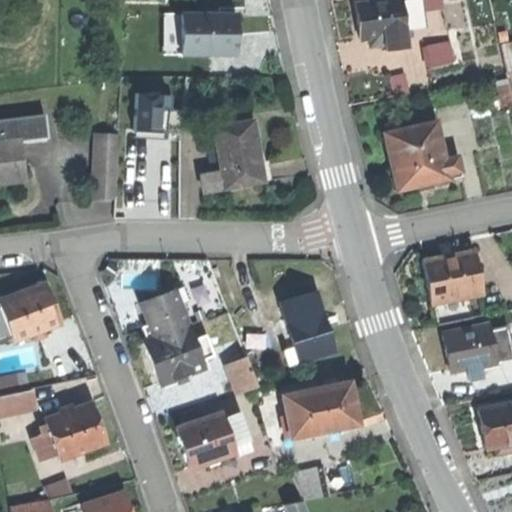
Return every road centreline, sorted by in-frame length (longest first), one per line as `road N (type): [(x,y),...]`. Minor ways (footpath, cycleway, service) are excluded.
road 1 (residential): [(352,240),(385,352),(456,511)]
road 2 (residential): [(166,511),(74,242)]
road 3 (residential): [(74,242),(352,240)]
road 4 (residential): [(297,0),(352,240)]
road 5 (residential): [(511,208),(352,240)]
